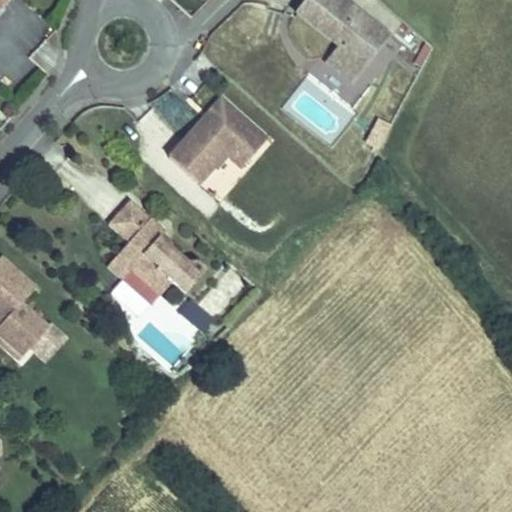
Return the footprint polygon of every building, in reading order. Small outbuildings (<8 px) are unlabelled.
[(0,0),(0,9),(8,0),(0,0)] [(327,62),(352,82),(388,35),(343,0),(306,0),(296,13),(333,42),(336,39),(342,43),(339,47),(327,62)] [(339,47),(342,43),(336,39),(333,42),(339,47)] [(207,128),(228,104),(221,99),(200,122),(207,128)] [(230,150),(246,165),(268,140),(228,104),(207,128),(200,122),(169,159),(199,185),(230,150)] [(199,185),(219,203),(249,168),(230,150),(199,185)] [(130,201),(108,225),(132,247),(110,271),(154,310),(175,286),(188,298),(210,274),(201,266),(190,266),(166,244),(164,247),(157,241),(165,232),(130,201)] [(164,247),(166,244),(169,247),(171,244),(162,235),(157,241),(164,247)] [(35,288),(0,258),(0,322),(2,324),(0,326),(0,337),(23,358),(30,349),(48,329),(20,305),(35,288)] [(190,297),(177,313),(200,334),(214,319),(190,297)] [(0,326),(2,324),(0,322),(0,345),(19,362),(23,358),(0,337),(0,326)] [(48,329),(30,349),(45,362),(64,339),(50,326),(48,329)]
